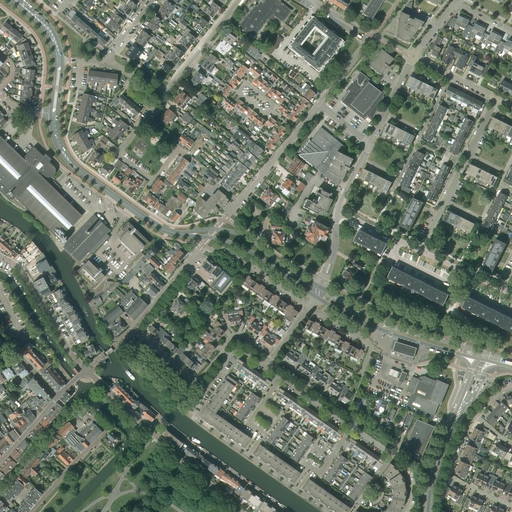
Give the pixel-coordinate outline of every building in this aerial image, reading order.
[(95,5),(94,4),(87,0),(85,0),(83,4),(85,5),(83,8),(88,11),(92,6),(93,7),(95,5)] [(130,0),(125,0),(123,3),(132,9),(136,4),(130,0)] [(292,11),(278,0),(260,0),(257,5),(255,4),(238,26),(253,38),(268,20),(270,20),(274,16),(282,23),(292,11)] [(342,0),(339,7),(344,10),(347,4),(345,3),(345,0),(342,0)] [(167,1),(163,6),(171,13),(175,8),(173,6),(173,5),(167,1)] [(362,14),(371,20),(379,6),(370,1),(362,14)] [(213,2),(209,7),(216,13),(220,8),(213,2)] [(408,42),(409,42),(423,24),(409,17),(410,15),(412,2),(412,3),(410,3),(409,3),(409,4),(407,5),(401,12),(397,37),(408,42)] [(132,9),(123,3),(122,5),(124,7),(122,10),(128,14),(132,9)] [(206,5),(202,10),(212,18),(216,13),(209,7),(206,5)] [(171,13),(163,6),(159,11),(161,13),(159,16),(165,20),(171,13)] [(70,19),(75,23),(79,18),(75,14),(72,17),(70,19)] [(115,14),(111,19),(119,25),(123,20),(115,14)] [(455,24),(460,27),(465,17),(460,15),(460,16),(459,15),(457,20),(453,18),(448,25),(453,27),(455,24)] [(155,16),(152,21),(160,27),(162,25),(160,23),(161,21),(162,22),(164,20),(159,16),(157,17),(155,16)] [(330,31),(324,27),(325,26),(318,21),(312,16),(288,47),(300,57),(303,60),(319,72),(334,54),(345,42),(330,31)] [(97,19),(107,28),(109,26),(105,22),(99,17),(97,19)] [(464,32),(467,34),(470,27),(467,26),(470,21),(469,20),(470,19),(465,17),(460,27),(465,29),(464,32)] [(75,23),(80,27),(84,22),(79,18),(75,23)] [(196,18),(194,20),(204,28),(208,23),(201,18),(199,21),(196,18)] [(119,25),(111,19),(112,19),(108,24),(110,26),(115,30),(117,31),(119,28),(117,27),(119,25)] [(204,28),(194,20),(194,21),(197,23),(193,28),(200,33),(204,28)] [(160,27),(152,21),(150,23),(148,22),(146,25),(148,26),(153,30),(154,31),(156,29),(158,30),(160,27)] [(0,28),(0,29),(4,32),(10,26),(8,24),(5,22),(0,28)] [(80,27),(84,31),(89,26),(84,22),(80,27)] [(4,32),(8,36),(14,29),(11,26),(12,25),(9,23),(8,24),(10,26),(4,32)] [(474,34),(476,35),(481,25),(477,23),(476,24),(475,23),(473,28),(470,27),(467,34),(470,36),(470,34),(473,36),(474,34)] [(480,41),(483,42),(486,35),(484,34),(486,29),(485,28),(486,27),(481,25),(476,35),(481,37),(480,41)] [(84,31),(89,35),(93,30),(89,26),(84,31)] [(8,36),(13,39),(18,32),(17,31),(14,29),(8,36)] [(18,32),(13,39),(17,42),(22,36),(19,33),(20,32),(18,30),(17,31),(18,32)] [(89,35),(93,39),(98,34),(93,30),(89,35)] [(141,34),(139,36),(147,42),(151,37),(143,31),(142,30),(140,33),(141,34)] [(226,37),(223,40),(230,45),(234,40),(235,41),(239,36),(231,30),(227,35),(227,34),(225,37),(226,37)] [(186,31),(182,36),(192,44),(196,39),(186,31)] [(490,42),(493,43),(497,33),(493,31),(492,32),(491,31),(489,36),(486,35),(483,42),(482,43),(486,45),(490,42)] [(93,39),(98,43),(103,36),(99,33),(98,34),(93,39)] [(494,52),(497,53),(502,43),(500,42),(502,37),(501,36),(502,35),(497,33),(493,43),(498,45),(494,52)] [(266,52),(270,55),(283,38),(279,35),(266,52)] [(103,36),(98,43),(103,47),(107,41),(108,40),(103,36)] [(136,37),(134,40),(135,41),(138,43),(137,45),(142,49),(147,42),(139,36),(137,38),(136,37)] [(188,49),(192,44),(182,36),(178,41),(188,49)] [(156,37),(154,39),(161,45),(163,43),(156,37)] [(439,47),(443,39),(438,37),(430,48),(434,49),(432,54),(432,55),(432,56),(437,58),(442,48),(439,47)] [(504,48),(509,51),(511,44),(511,40),(509,39),(508,40),(505,44),(502,43),(497,53),(500,54),(501,54),(502,52),(504,48)] [(230,45),(223,40),(222,42),(221,41),(218,44),(219,45),(215,50),(223,56),(227,51),(228,51),(232,47),(230,45)] [(349,48),(353,51),(360,44),(356,40),(349,48)] [(18,51),(29,48),(29,46),(27,41),(21,43),(21,45),(19,45),(21,50),(18,51)] [(142,53),(141,52),(132,45),(129,50),(138,57),(137,57),(138,58),(142,53)] [(251,45),(245,52),(257,61),(261,55),(258,53),(259,52),(251,45)] [(18,51),(20,57),(31,53),(30,49),(31,48),(30,46),(29,46),(29,48),(18,51)] [(172,52),(173,53),(180,59),(184,54),(177,48),(174,46),(172,49),(174,50),(172,52)] [(454,55),(457,57),(461,50),(457,48),(456,50),(450,46),(442,61),(449,64),(454,55)] [(388,65),(393,59),(381,49),(368,66),(380,75),(385,69),(384,69),(385,67),(387,69),(389,67),(387,65),(388,64),(388,65)] [(137,57),(138,57),(129,50),(125,55),(134,62),(137,57)] [(461,50),(457,57),(460,58),(456,66),(462,69),(468,58),(462,55),(464,51),(461,50)] [(176,64),(180,59),(170,51),(166,56),(176,64)] [(257,61),(245,52),(244,54),(255,63),(257,61)] [(20,57),(21,61),(33,58),(32,56),(31,53),(20,57)] [(211,54),(207,60),(213,65),(217,59),(211,54)] [(470,72),(474,75),(479,65),(474,62),(477,57),(474,55),(469,65),(472,66),(469,71),(470,71),(470,72)] [(33,58),(21,61),(23,67),(34,63),(33,59),(35,58),(34,56),(32,56),(33,58)] [(226,61),(233,66),(235,63),(226,56),(223,59),(226,61)] [(213,65),(207,60),(202,66),(208,71),(213,65)] [(233,66),(226,61),(224,65),(229,69),(230,70),(233,66)] [(161,68),(168,74),(172,69),(164,62),(161,65),(163,66),(161,68)] [(249,69),(253,73),(257,68),(253,64),(249,69)] [(479,65),(474,75),(479,77),(479,76),(480,76),(482,71),(485,73),(489,66),(486,64),(484,67),(479,65)] [(241,66),(239,69),(244,73),(248,69),(242,65),(241,66)] [(0,80),(8,73),(2,67),(0,68),(0,80)] [(231,70),(233,72),(234,72),(241,77),(244,73),(239,69),(237,68),(235,70),(232,68),(231,70)] [(253,73),(257,77),(258,76),(259,74),(261,71),(257,68),(253,73)] [(198,72),(193,77),(202,84),(203,82),(204,82),(206,79),(203,77),(204,76),(198,72)] [(341,102),(364,120),(367,116),(372,120),(376,111),(383,97),(383,96),(383,97),(382,96),(386,92),(360,72),(355,78),(350,84),(351,86),(348,90),(349,91),(341,102)] [(253,81),(258,85),(262,79),(260,77),(261,75),(259,74),(258,76),(257,77),(253,81)] [(235,75),(232,79),(237,84),(241,79),(235,75)] [(219,83),(211,77),(210,76),(208,79),(217,86),(219,83)] [(405,85),(410,88),(414,78),(410,76),(405,85)] [(202,84),(193,77),(189,83),(195,88),(199,82),(202,84)] [(258,85),(262,88),(267,82),(264,81),(266,78),(264,77),(262,79),(258,85)] [(410,88),(414,90),(419,80),(414,78),(410,88)] [(237,84),(232,79),(228,84),(234,88),(237,84)] [(414,90),(419,92),(424,83),(419,80),(414,90)] [(511,84),(503,80),(498,89),(511,95),(511,84)] [(266,92),(272,84),(268,81),(262,88),(266,92)] [(419,92),(423,95),(428,85),(424,83),(419,92)] [(227,84),(223,88),(229,93),(232,88),(227,84)] [(268,92),(272,96),(276,90),(273,88),(273,87),(274,87),(276,85),(275,84),(268,92)] [(306,84),(302,89),(303,89),(313,97),(314,96),(315,96),(316,95),(315,94),(316,94),(313,92),(314,90),(306,84)] [(423,95),(428,97),(433,87),(428,85),(423,95)] [(229,93),(223,88),(221,86),(218,91),(225,97),(229,93)] [(302,89),(298,86),(296,88),(304,94),(303,95),(310,101),(310,100),(311,100),(312,99),(312,98),(313,97),(303,89),(302,89)] [(445,93),(451,96),(454,88),(449,86),(448,87),(448,86),(446,89),(447,89),(445,93)] [(433,87),(428,97),(433,99),(438,89),(433,87)] [(451,96),(456,99),(460,91),(454,88),(451,96)] [(272,96),(276,99),(281,94),(282,92),(278,89),(276,90),(272,96)] [(191,99),(182,91),(180,94),(179,93),(177,96),(185,102),(187,104),(191,99)] [(456,99),(462,101),(466,94),(460,91),(456,99)] [(79,96),(79,97),(96,101),(96,99),(92,99),(93,96),(83,93),(82,96),(79,96)] [(201,94),(197,98),(204,103),(207,99),(201,94)] [(281,94),(276,99),(281,103),(286,96),(286,95),(284,96),(281,94)] [(462,101),(467,104),(471,97),(466,94),(462,101)] [(119,102),(122,104),(126,99),(122,95),(118,99),(116,97),(109,105),(111,107),(115,103),(117,105),(119,102)] [(185,102),(177,96),(175,99),(176,99),(174,102),(181,107),(183,109),(187,104),(185,102)] [(467,104),(473,107),(477,99),(471,97),(467,104)] [(204,103),(197,98),(196,98),(194,100),(201,106),(204,103)] [(222,103),(226,107),(231,101),(226,98),(222,103)] [(303,98),(299,102),(304,106),(305,107),(309,102),(303,98)] [(122,104),(126,108),(131,103),(126,99),(122,104)] [(477,99),(473,107),(479,110),(478,111),(481,113),(484,108),(480,106),(482,102),(477,99)] [(239,109),(243,104),(239,100),(235,105),(234,106),(235,106),(238,109),(239,109)] [(234,108),(235,106),(234,106),(235,105),(231,101),(226,107),(231,110),(233,107),(234,108)] [(299,102),(295,106),(301,111),(304,106),(299,102)] [(77,105),(77,107),(93,111),(94,109),(90,108),(90,105),(80,103),(80,106),(77,105)] [(126,108),(131,112),(136,106),(131,103),(126,108)] [(278,108),(283,112),(287,107),(282,103),(278,108)] [(293,109),(291,111),(297,116),(298,116),(297,116),(301,111),(295,106),(295,107),(290,103),(288,106),(290,107),(291,106),(293,109)] [(243,112),(247,107),(243,104),(239,109),(238,109),(236,112),(238,114),(239,113),(241,114),(243,112)] [(439,104),(437,110),(444,114),(447,108),(439,104)] [(136,106),(131,112),(134,114),(131,117),(133,119),(140,110),(136,106)] [(247,107),(243,112),(246,115),(245,117),(246,118),(252,110),(247,107)] [(165,110),(163,113),(171,119),(171,120),(173,121),(177,116),(168,109),(166,111),(165,110)] [(437,110),(434,115),(441,119),(444,114),(437,110)] [(247,119),(251,123),(253,120),(257,115),(253,111),(247,119)] [(297,116),(291,111),(292,112),(289,115),(288,113),(285,111),(283,113),(284,113),(286,115),(293,121),(297,116)] [(75,115),(74,116),(91,120),(92,118),(88,117),(88,115),(78,112),(77,115),(75,115)] [(185,112),(183,115),(190,121),(192,118),(185,112)] [(171,119),(163,113),(161,116),(162,117),(160,119),(167,125),(171,120),(171,119)] [(188,123),(189,122),(190,121),(183,115),(181,118),(188,123)] [(251,123),(255,126),(261,118),(257,115),(253,120),(251,123)] [(434,115),(431,121),(439,125),(441,119),(434,115)] [(473,119),(467,116),(466,118),(464,117),(461,122),(463,123),(470,127),(473,121),(472,121),(473,119)] [(488,126),(493,129),(498,119),(493,116),(488,126)] [(261,118),(255,126),(259,129),(266,122),(265,121),(261,118)] [(266,123),(271,127),(275,121),(270,118),(266,123)] [(115,119),(114,121),(127,131),(128,130),(126,128),(128,126),(120,119),(118,122),(115,119)] [(493,129),(497,131),(502,121),(498,119),(493,129)] [(116,125),(114,127),(122,134),(124,131),(126,133),(127,131),(114,121),(112,122),(116,125)] [(431,121),(428,126),(436,130),(439,125),(431,121)] [(497,131),(502,133),(507,123),(502,121),(497,131)] [(382,132),(387,134),(392,124),(387,122),(382,132)] [(463,123),(460,129),(468,132),(470,127),(463,123)] [(502,133),(506,136),(511,126),(507,123),(502,133)] [(387,134),(392,137),(397,127),(392,124),(387,134)] [(202,126),(199,130),(207,136),(210,132),(202,126)] [(247,142),(246,142),(249,145),(251,147),(252,147),(260,154),(263,150),(254,143),(252,142),(249,139),(250,137),(236,126),(232,130),(247,142)] [(281,126),(277,131),(282,135),(286,130),(281,126)] [(428,126),(426,132),(433,136),(436,130),(428,126)] [(109,127),(108,128),(121,139),(122,138),(120,136),(122,134),(114,127),(112,129),(109,127)] [(312,166),(337,186),(345,171),(345,170),(348,171),(349,168),(347,167),(348,164),(349,164),(352,159),(343,154),(346,148),(340,143),(340,144),(337,142),(338,141),(321,127),(310,141),(309,140),(307,143),(307,142),(305,146),(305,145),(304,145),(303,149),(302,148),(301,151),(300,151),(298,154),(298,155),(301,158),(301,157),(303,160),(304,160),(304,159),(306,162),(307,162),(309,165),(309,164),(312,167),(312,166)] [(392,137),(396,139),(401,129),(397,127),(392,137)] [(121,139),(108,128),(106,130),(109,133),(108,135),(116,141),(118,139),(120,140),(121,139)] [(72,139),(73,141),(90,131),(89,129),(83,133),(81,130),(73,135),(74,138),(72,139)] [(182,143),(185,146),(196,131),(194,129),(189,135),(188,134),(182,143)] [(396,139),(401,141),(406,131),(401,129),(396,139)] [(460,129),(458,134),(465,138),(468,132),(460,129)] [(178,140),(182,143),(188,134),(190,132),(188,130),(186,132),(185,132),(183,132),(182,134),(178,140)] [(278,140),(282,135),(277,131),(276,130),(272,135),(278,140)] [(76,141),(78,144),(86,139),(85,136),(88,134),(87,132),(90,131),(73,141),(74,143),(76,141)] [(196,131),(185,146),(189,149),(194,142),(192,141),(193,139),(194,139),(198,133),(198,132),(196,131)] [(401,141),(405,143),(410,133),(406,131),(401,141)] [(433,136),(426,132),(423,137),(426,139),(425,142),(432,146),(433,143),(430,142),(433,136)] [(167,135),(174,141),(176,138),(169,133),(167,135)] [(410,133),(405,143),(410,146),(415,136),(410,133)] [(458,134),(455,140),(462,143),(465,138),(458,134)] [(274,144),(278,140),(272,135),(269,140),(274,144)] [(24,210),(26,207),(59,239),(80,217),(41,179),(44,176),(45,177),(46,177),(47,178),(48,178),(49,178),(50,178),(51,177),(52,177),(53,176),(54,175),(54,174),(55,174),(55,173),(55,171),(55,170),(55,169),(55,168),(54,167),(34,147),(24,157),(25,158),(23,160),(0,137),(0,191),(10,202),(13,199),(24,210)] [(77,148),(78,149),(92,141),(91,139),(88,141),(86,139),(78,144),(79,147),(77,148)] [(95,147),(98,150),(101,146),(103,147),(107,143),(101,139),(95,147)] [(275,145),(274,144),(269,140),(268,139),(266,142),(267,143),(265,145),(271,149),(275,145)] [(455,140),(452,145),(459,149),(462,143),(455,140)] [(92,141),(78,149),(79,151),(81,150),(83,152),(91,147),(90,145),(93,143),(92,141)] [(135,148),(144,151),(147,145),(138,142),(135,148)] [(249,145),(246,142),(243,146),(247,148),(248,146),(250,148),(249,150),(257,157),(258,157),(259,157),(260,155),(260,154),(252,147),(251,147),(249,145)] [(450,144),(447,150),(452,153),(456,155),(459,149),(452,145),(450,144)] [(247,156),(254,162),(255,162),(256,160),(256,159),(256,158),(247,150),(244,154),(247,156)] [(416,150),(414,156),(421,160),(424,154),(427,156),(429,153),(422,150),(420,152),(416,150)] [(96,162),(100,164),(106,155),(101,151),(98,154),(95,151),(90,159),(95,163),(96,162)] [(251,165),(254,162),(247,156),(244,154),(241,157),(242,158),(251,165)] [(414,156),(411,161),(418,165),(421,160),(414,156)] [(241,157),(238,160),(242,163),(248,168),(251,165),(242,158),(241,157)] [(182,158),(179,162),(194,173),(195,171),(195,170),(191,168),(192,167),(193,167),(195,164),(194,164),(191,161),(190,163),(189,162),(182,158)] [(294,162),(292,164),(300,170),(302,168),(301,168),(304,165),(296,158),(293,162),(294,162)] [(113,166),(116,169),(121,162),(118,160),(113,166)] [(238,161),(235,164),(245,172),(248,169),(238,161)] [(411,161),(408,167),(416,171),(418,165),(411,161)] [(179,162),(176,166),(183,171),(184,170),(191,176),(194,173),(179,162)] [(465,173),(470,176),(475,166),(470,163),(465,173)] [(99,171),(105,175),(107,172),(109,174),(114,169),(108,165),(107,166),(104,164),(99,171)] [(232,167),(233,168),(242,176),(245,172),(235,164),(232,167)] [(300,170),(292,164),(291,166),(290,165),(287,169),(295,175),(298,172),(300,170)] [(443,164),(440,169),(447,173),(450,167),(446,165),(443,164)] [(176,166),(173,171),(180,176),(181,174),(189,179),(191,177),(183,171),(176,166)] [(470,176),(474,178),(479,168),(475,166),(470,176)] [(217,176),(219,173),(212,167),(209,170),(217,176)] [(408,167),(405,172),(413,176),(416,171),(408,167)] [(233,168),(230,171),(240,179),(242,176),(233,168)] [(474,178),(479,180),(484,170),(479,168),(474,178)] [(359,179),(364,181),(369,171),(364,169),(359,179)] [(440,169),(437,175),(445,179),(447,173),(440,169)] [(215,181),(215,180),(214,179),(217,176),(218,177),(209,170),(206,174),(215,181)] [(230,170),(227,174),(237,182),(240,179),(230,171),(230,170)] [(479,180),(483,183),(488,173),(484,170),(479,180)] [(173,171),(169,175),(184,186),(186,184),(178,178),(180,176),(173,171)] [(364,181),(369,183),(373,173),(369,171),(364,181)] [(111,180),(118,185),(125,176),(120,172),(118,175),(116,174),(111,180)] [(405,172),(403,178),(410,182),(413,176),(405,172)] [(369,183),(373,185),(378,175),(373,173),(369,183)] [(483,183),(488,185),(493,175),(488,173),(483,183)] [(227,174),(224,177),(234,185),(237,182),(227,174)] [(184,186),(169,175),(166,180),(173,185),(175,183),(182,188),(184,186)] [(373,185),(378,188),(383,178),(378,175),(373,185)] [(437,175),(434,180),(442,184),(445,179),(437,175)] [(493,175),(488,185),(493,187),(498,177),(493,175)] [(127,190),(129,192),(129,193),(133,196),(140,185),(127,177),(123,183),(126,186),(127,184),(130,186),(127,190)] [(160,177),(151,189),(156,193),(161,186),(164,182),(165,181),(160,177)] [(223,179),(222,180),(225,183),(232,188),(233,188),(234,187),(234,186),(234,185),(224,177),(223,179)] [(282,185),(280,187),(283,190),(281,191),(286,195),(289,191),(292,187),(293,187),(294,186),(295,185),(294,184),(287,178),(287,179),(285,179),(285,180),(285,181),(282,185)] [(378,188),(382,190),(387,180),(383,178),(378,188)] [(410,182),(403,178),(400,184),(407,187),(410,182)] [(225,183),(222,180),(222,181),(219,184),(229,192),(232,188),(225,183)] [(382,190),(387,192),(392,182),(387,180),(382,190)] [(434,180),(432,186),(439,190),(442,184),(434,180)] [(294,186),(293,187),(300,193),(306,186),(300,182),(296,188),(294,186)] [(153,207),(161,196),(158,195),(159,194),(163,188),(161,186),(156,193),(148,204),(153,207)] [(316,204),(307,199),(314,186),(307,199),(303,207),(318,214),(317,213),(319,209),(326,212),(325,211),(327,206),(328,206),(328,207),(329,205),(329,206),(328,205),(330,200),(332,200),(328,198),(330,194),(331,194),(319,187),(315,195),(320,197),(316,204)] [(432,186),(429,191),(436,195),(439,190),(432,186)] [(143,200),(148,204),(156,193),(151,189),(150,190),(143,200)] [(193,210),(193,211),(194,211),(194,212),(195,213),(196,213),(200,216),(200,217),(202,218),(203,218),(204,218),(205,216),(206,216),(212,209),(214,211),(215,210),(216,211),(217,210),(218,209),(216,208),(217,207),(219,209),(220,208),(221,209),(223,207),(222,207),(226,202),(228,200),(227,200),(228,199),(227,199),(225,197),(226,196),(218,189),(208,201),(207,200),(205,202),(199,197),(195,202),(196,203),(197,204),(195,207),(193,210)] [(265,190),(263,192),(273,200),(274,201),(278,196),(277,195),(268,189),(267,191),(265,190)] [(436,195),(429,191),(426,197),(433,201),(436,195)] [(176,198),(182,203),(187,197),(180,192),(176,198)] [(262,196),(261,198),(267,203),(264,207),(267,210),(270,206),(274,201),(273,200),(263,192),(261,195),(262,196)] [(500,192),(497,198),(505,201),(507,196),(500,192)] [(172,196),(166,203),(160,212),(168,218),(174,211),(174,212),(181,203),(172,196)] [(409,231),(422,205),(423,202),(413,197),(399,225),(409,231)] [(497,198),(494,203),(502,207),(505,201),(497,198)] [(154,208),(160,212),(166,203),(165,203),(164,205),(162,203),(163,202),(160,200),(154,208)] [(494,203),(492,209),(499,212),(502,207),(494,203)] [(282,212),(288,215),(291,209),(286,206),(282,212)] [(492,209),(489,214),(496,218),(499,212),(492,209)] [(442,220),(447,222),(452,212),(447,210),(442,220)] [(169,218),(174,223),(181,215),(180,214),(179,215),(175,212),(169,218)] [(447,222),(452,224),(456,215),(452,212),(447,222)] [(489,214),(486,220),(497,225),(498,223),(495,221),(496,218),(489,214)] [(452,224),(456,227),(461,217),(456,215),(452,224)] [(64,248),(63,249),(77,261),(87,251),(92,255),(109,237),(108,235),(105,233),(108,229),(95,217),(64,248)] [(456,227),(461,229),(466,219),(461,217),(456,227)] [(461,229),(465,231),(470,221),(466,219),(461,229)] [(497,225),(486,220),(483,225),(491,229),(494,224),(496,225),(497,225)] [(308,227),(304,234),(306,236),(305,238),(316,244),(319,239),(325,242),(327,237),(325,235),(328,228),(322,225),(320,224),(314,221),(310,228),(308,227)] [(470,221),(465,231),(470,234),(475,224),(470,221)] [(125,232),(118,239),(135,255),(148,242),(128,223),(121,229),(125,232)] [(272,244),(283,245),(283,243),(284,241),(287,242),(288,235),(284,235),(284,233),(280,232),(280,230),(281,230),(282,225),(271,223),(270,229),(274,230),(273,231),(272,244)] [(354,241),(382,255),(387,244),(359,230),(354,241)] [(0,238),(0,246),(4,241),(3,240),(6,237),(5,236),(8,233),(6,232),(0,238)] [(0,246),(0,248),(4,251),(11,243),(11,242),(13,240),(10,238),(8,241),(8,242),(7,243),(4,241),(0,246)] [(482,266),(492,272),(506,243),(496,238),(482,266)] [(8,255),(9,253),(13,249),(15,246),(11,243),(4,251),(8,255)] [(29,247),(28,245),(23,249),(25,252),(21,255),(28,264),(38,256),(30,246),(29,247)] [(177,252),(173,256),(180,261),(185,256),(182,253),(185,250),(179,246),(177,248),(174,245),(172,247),(177,252)] [(13,249),(9,253),(15,258),(21,251),(15,246),(13,249)] [(171,259),(168,261),(174,267),(180,261),(173,256),(169,251),(167,253),(170,256),(169,257),(171,259)] [(45,259),(46,259),(42,253),(39,256),(35,259),(37,263),(45,259)] [(141,253),(133,261),(137,265),(141,260),(144,256),(141,253)] [(142,258),(141,260),(143,262),(146,259),(156,269),(160,265),(158,263),(152,257),(149,255),(147,253),(145,256),(144,256),(142,258)] [(40,273),(45,270),(50,267),(45,259),(37,263),(35,265),(39,272),(40,273)] [(209,273),(215,265),(207,259),(201,267),(209,273)] [(100,268),(98,270),(88,260),(78,271),(94,287),(105,276),(100,272),(102,270),(100,268)] [(137,265),(134,267),(138,271),(145,263),(143,262),(141,260),(137,265)] [(133,261),(125,270),(128,273),(128,274),(130,271),(134,267),(137,265),(133,261)] [(174,267),(168,261),(163,267),(169,273),(174,267)] [(353,265),(361,269),(364,265),(356,261),(353,265)] [(143,271),(140,273),(142,275),(143,276),(144,275),(146,277),(151,272),(153,269),(149,265),(143,271)] [(216,279),(223,271),(215,265),(209,273),(216,279)] [(50,267),(45,270),(48,276),(54,272),(55,272),(52,266),(50,267)] [(387,278),(444,306),(449,295),(393,267),(387,278)] [(342,276),(349,281),(354,274),(348,269),(342,276)] [(216,291),(221,294),(233,279),(223,271),(216,279),(209,288),(215,292),(216,291)] [(36,280),(33,282),(34,284),(39,291),(48,286),(49,287),(59,281),(56,276),(54,272),(48,276),(44,278),(43,276),(36,280)] [(142,275),(139,278),(144,283),(146,281),(149,283),(152,286),(159,279),(156,276),(151,272),(146,277),(144,275),(143,276),(142,275)] [(128,274),(121,281),(125,285),(132,277),(128,274)] [(247,291),(248,291),(255,282),(250,279),(251,278),(248,276),(247,277),(245,275),(242,279),(244,281),(242,285),(248,289),(247,291)] [(193,277),(189,282),(196,288),(198,285),(200,286),(201,285),(203,287),(205,284),(202,282),(201,283),(198,281),(193,277)] [(159,279),(152,286),(154,288),(155,287),(156,286),(160,290),(165,284),(159,279)] [(99,297),(102,302),(120,283),(119,282),(119,283),(112,282),(106,281),(102,294),(99,297)] [(191,295),(193,297),(194,297),(196,299),(199,296),(194,292),(195,291),(194,290),(196,288),(189,282),(187,285),(186,284),(185,286),(192,293),(191,295)] [(250,290),(256,295),(263,286),(260,284),(259,285),(255,282),(248,291),(249,292),(250,290)] [(148,284),(143,290),(145,292),(148,289),(149,290),(150,289),(153,292),(156,295),(159,291),(155,287),(154,288),(152,286),(150,287),(148,284)] [(48,286),(39,291),(41,296),(45,294),(46,295),(53,291),(52,288),(50,289),(49,287),(48,286)] [(262,301),(269,292),(264,289),(265,288),(263,286),(256,295),(263,299),(262,301)] [(48,297),(50,300),(63,292),(60,288),(53,293),(53,294),(48,297)] [(148,289),(145,292),(146,292),(153,298),(156,295),(153,292),(150,289),(149,290),(148,289)] [(57,300),(57,301),(65,296),(63,292),(50,300),(51,303),(57,300)] [(131,292),(119,305),(126,311),(125,312),(134,320),(148,305),(147,305),(139,297),(138,298),(131,292)] [(264,300),(271,305),(277,296),(274,294),(273,295),(269,292),(262,301),(263,302),(264,300)] [(53,306),(54,308),(68,301),(65,296),(57,301),(58,302),(53,306)] [(94,304),(95,306),(102,302),(99,297),(98,296),(93,299),(94,303),(93,303),(94,304)] [(178,313),(181,315),(186,310),(184,309),(188,304),(189,305),(192,301),(187,296),(184,300),(186,302),(184,305),(178,299),(170,309),(173,312),(174,311),(177,313),(178,313)] [(276,311),(277,311),(283,302),(279,299),(280,298),(277,296),(271,305),(277,309),(276,311)] [(462,307),(511,332),(511,318),(467,296),(462,307)] [(62,310),(64,309),(63,309),(70,305),(68,301),(54,308),(56,311),(61,308),(62,310)] [(278,310),(285,315),(291,306),(289,304),(288,305),(283,302),(277,311),(277,312),(278,310)] [(59,313),(60,316),(74,308),(71,304),(70,305),(63,309),(64,309),(64,310),(59,313)] [(102,318),(107,325),(123,312),(118,306),(102,318)] [(291,306),(285,315),(291,319),(290,321),(291,322),(298,312),(293,309),(294,308),(291,306)] [(67,316),(68,317),(76,312),(74,308),(60,316),(62,319),(67,316)] [(238,311),(233,312),(235,325),(236,324),(237,325),(239,325),(240,324),(241,324),(240,317),(243,316),(242,309),(238,310),(238,311)] [(64,321),(65,324),(79,317),(76,312),(68,317),(69,318),(64,321)] [(235,325),(233,312),(227,313),(227,312),(224,313),(225,320),(228,319),(229,326),(230,325),(231,326),(233,326),(234,325),(235,325)] [(251,331),(252,332),(258,324),(253,320),(255,317),(252,315),(248,321),(251,323),(247,328),(248,329),(248,330),(250,331),(251,331)] [(72,324),(73,325),(80,322),(81,321),(79,317),(65,324),(67,327),(72,324)] [(109,330),(114,336),(125,327),(120,320),(118,322),(116,320),(114,322),(113,320),(107,325),(110,328),(109,330)] [(217,326),(213,330),(220,337),(221,336),(222,336),(223,334),(223,333),(224,332),(219,328),(221,325),(216,320),(214,323),(217,326)] [(305,329),(312,332),(317,322),(314,321),(314,322),(308,320),(306,325),(304,328),(303,330),(304,330),(305,329)] [(67,331),(69,334),(82,326),(80,322),(73,325),(72,326),(72,328),(67,331)] [(318,338),(319,338),(324,328),(319,325),(320,324),(317,322),(312,332),(319,336),(318,338)] [(156,335),(158,337),(163,332),(164,331),(160,327),(159,328),(154,324),(148,330),(155,337),(156,335)] [(261,330),(263,331),(265,329),(267,326),(265,324),(262,327),(258,324),(252,332),(253,332),(253,334),(254,335),(256,334),(257,335),(261,330)] [(76,333),(76,335),(84,330),(82,326),(69,334),(70,336),(76,333)] [(321,337),(328,340),(333,331),(330,329),(329,330),(324,328),(319,338),(320,339),(321,337)] [(263,345),(264,345),(270,337),(266,334),(268,331),(265,329),(263,331),(261,335),(263,336),(260,342),(261,343),(261,344),(262,345),(263,345)] [(72,339),(74,342),(87,334),(84,330),(76,335),(77,336),(72,339)] [(204,334),(207,337),(209,339),(210,337),(211,336),(216,341),(217,340),(218,340),(220,338),(220,337),(213,330),(209,334),(206,331),(204,334)] [(334,346),(335,346),(338,339),(339,339),(340,336),(335,333),(336,332),(333,331),(328,340),(335,344),(334,346)] [(159,340),(166,347),(170,342),(172,340),(165,334),(163,332),(158,337),(160,339),(159,340)] [(87,334),(74,342),(75,345),(81,342),(81,343),(89,339),(87,334)] [(207,342),(204,346),(211,353),(212,352),(213,352),(214,350),(214,349),(215,348),(210,344),(212,341),(209,339),(207,337),(205,339),(207,342)] [(270,337),(264,345),(265,346),(265,347),(267,348),(268,348),(269,349),(273,343),(276,345),(280,339),(277,337),(275,340),(270,337)] [(335,348),(342,352),(347,342),(344,340),(343,342),(339,339),(338,339),(335,346),(334,346),(333,349),(334,350),(335,348)] [(403,354),(414,357),(417,346),(396,340),(393,351),(403,354)] [(20,350),(27,358),(34,352),(31,349),(34,346),(29,341),(20,350)] [(175,352),(177,354),(182,349),(180,347),(178,349),(170,342),(166,347),(174,353),(175,352)] [(348,357),(349,358),(354,347),(349,345),(350,343),(347,342),(342,352),(349,355),(348,357)] [(211,353),(204,346),(201,344),(198,348),(197,347),(195,350),(200,355),(201,354),(202,352),(207,357),(208,356),(209,356),(211,354),(211,353)] [(283,359),(288,362),(294,354),(289,351),(292,346),(290,344),(285,351),(287,353),(283,359)] [(97,350),(96,346),(93,347),(93,345),(87,347),(89,351),(84,352),(86,357),(90,356),(90,357),(92,356),(92,355),(96,354),(95,351),(97,350)] [(354,347),(349,358),(350,356),(358,360),(363,350),(360,348),(359,350),(354,347)] [(178,357),(185,364),(189,359),(182,353),(184,351),(182,349),(177,354),(179,356),(178,357)] [(34,352),(27,358),(38,370),(45,364),(34,352)] [(297,360),(299,362),(304,354),(302,353),(300,355),(295,352),(294,354),(288,362),(293,365),(297,360)] [(298,369),(303,372),(308,364),(304,361),(307,356),(304,354),(299,362),(302,363),(298,369)] [(191,357),(189,359),(185,364),(192,370),(194,369),(196,371),(200,366),(191,357)] [(233,367),(237,369),(243,362),(238,359),(233,367)] [(237,369),(241,372),(246,365),(243,362),(237,369)] [(6,368),(12,377),(15,375),(17,374),(25,368),(21,364),(18,363),(9,367),(6,368)] [(311,370),(314,372),(317,367),(315,365),(313,367),(308,364),(303,372),(307,376),(311,370)] [(241,372),(245,375),(250,367),(246,365),(241,372)] [(66,385),(66,384),(52,366),(42,374),(57,391),(57,390),(58,390),(60,389),(61,389),(61,388),(65,385),(66,385)] [(245,375),(249,378),(254,370),(250,367),(245,375)] [(312,379),(317,382),(323,374),(320,372),(322,370),(317,367),(314,372),(316,373),(312,379)] [(1,371),(7,380),(12,377),(6,368),(1,371)] [(25,368),(17,374),(21,379),(28,373),(25,368)] [(391,368),(389,374),(399,378),(401,372),(391,368)] [(249,378),(253,381),(258,373),(254,370),(249,378)] [(403,383),(407,373),(402,371),(398,381),(403,383)] [(326,380),(328,382),(332,377),(325,372),(323,374),(317,382),(322,386),(326,380)] [(253,381),(257,383),(262,376),(258,373),(253,381)] [(215,413),(237,382),(227,375),(225,378),(225,380),(224,382),(222,382),(218,388),(218,390),(217,393),(215,393),(211,399),(211,401),(209,403),(207,403),(199,415),(199,416),(206,421),(208,421),(210,422),(210,424),(216,428),(218,428),(220,429),(220,431),(226,435),(228,435),(230,436),(230,438),(237,443),(238,442),(240,444),(241,445),(244,448),(251,438),(215,413)] [(257,383),(261,386),(266,378),(262,376),(257,383)] [(435,381),(436,381),(424,376),(423,378),(422,377),(420,378),(420,379),(412,376),(406,391),(412,393),(407,405),(434,416),(435,414),(435,413),(446,385),(435,381)] [(32,392),(40,385),(33,377),(28,381),(25,377),(17,383),(21,388),(26,384),(29,388),(28,389),(29,390),(30,389),(32,392)] [(327,389),(332,393),(337,384),(333,381),(334,379),(332,377),(328,382),(331,384),(327,389)] [(266,378),(261,386),(265,389),(270,381),(266,378)] [(123,390),(120,387),(122,386),(120,384),(119,385),(118,384),(113,389),(118,395),(123,390)] [(340,390),(343,392),(346,387),(342,384),(340,386),(337,384),(332,393),(336,396),(340,390)] [(40,385),(32,392),(36,396),(39,394),(41,396),(46,392),(40,385)] [(346,387),(343,392),(345,394),(341,399),(346,403),(352,395),(347,391),(349,389),(347,388),(348,386),(348,385),(347,387),(346,387)] [(70,389),(70,388),(69,388),(68,389),(65,392),(59,399),(64,404),(71,396),(69,394),(71,392),(69,390),(70,390),(70,389)] [(274,395),(278,398),(283,390),(279,388),(274,395)] [(123,390),(118,395),(123,399),(128,394),(123,390)] [(278,398),(282,401),(287,393),(283,390),(278,398)] [(42,401),(47,405),(52,399),(46,392),(41,396),(44,399),(42,401)] [(138,396),(133,392),(129,396),(128,394),(123,399),(130,406),(136,399),(138,396)] [(251,392),(248,396),(256,402),(259,397),(251,392)] [(282,401),(286,404),(291,396),(287,393),(282,401)] [(508,405),(511,404),(511,395),(511,394),(509,394),(509,395),(506,396),(507,399),(503,400),(502,402),(502,401),(508,408),(507,406),(508,405)] [(36,396),(33,399),(43,409),(47,405),(42,401),(40,398),(39,400),(36,396)] [(248,396),(246,400),(253,405),(256,402),(248,396)] [(286,404),(290,406),(295,399),(291,396),(286,404)] [(31,397),(28,399),(40,413),(43,409),(33,399),(31,397)] [(374,414),(381,417),(387,403),(377,398),(376,401),(379,402),(374,414)] [(40,413),(28,399),(26,401),(36,417),(40,413)] [(136,399),(130,406),(151,422),(156,416),(136,399)] [(290,406),(294,409),(299,401),(295,399),(290,406)] [(246,400),(243,404),(250,409),(253,405),(246,400)] [(17,409),(29,425),(29,426),(36,417),(26,401),(21,405),(17,409)] [(294,409),(298,412),(303,404),(299,401),(294,409)] [(504,412),(508,408),(502,401),(499,404),(496,401),(495,403),(504,412)] [(56,403),(53,407),(59,412),(62,408),(56,403)] [(500,416),(504,412),(495,403),(493,405),(496,408),(494,410),(500,416)] [(243,404),(240,408),(248,413),(250,409),(243,404)] [(298,412),(302,415),(307,407),(303,404),(298,412)] [(53,407),(46,415),(52,420),(59,412),(53,407)] [(302,415),(306,417),(311,410),(307,407),(302,415)] [(240,408),(237,412),(245,417),(248,413),(240,408)] [(29,425),(17,409),(12,413),(12,414),(9,416),(12,422),(21,434),(29,425)] [(306,417),(310,420),(315,413),(311,410),(306,417)] [(400,421),(404,422),(408,413),(414,416),(415,413),(409,411),(406,410),(406,412),(404,411),(400,421)] [(497,420),(500,416),(494,410),(491,413),(488,410),(487,411),(497,420)] [(497,420),(487,411),(485,413),(488,416),(486,419),(491,423),(490,424),(494,427),(498,422),(497,420)] [(245,417),(237,412),(234,416),(242,421),(245,417)] [(310,420),(313,423),(319,415),(315,413),(310,420)] [(416,417),(406,443),(410,445),(409,446),(411,446),(410,446),(413,448),(414,447),(416,448),(419,442),(420,443),(419,442),(420,439),(422,439),(423,437),(422,436),(423,432),(425,433),(423,432),(425,429),(426,429),(427,427),(426,426),(427,422),(424,420),(425,417),(415,413),(414,416),(416,417)] [(408,414),(403,427),(406,429),(407,425),(409,426),(413,417),(408,414)] [(46,415),(43,419),(49,424),(52,420),(46,415)] [(313,423),(317,426),(323,418),(319,415),(313,423)] [(282,416),(280,421),(287,426),(290,422),(282,416)] [(317,426),(321,429),(327,421),(323,418),(317,426)] [(49,424),(43,419),(39,423),(45,428),(49,424)] [(62,426),(56,432),(57,432),(62,438),(63,438),(65,441),(71,435),(74,433),(75,431),(73,428),(74,427),(68,421),(68,422),(63,427),(62,426)] [(280,421),(277,425),(285,430),(287,426),(280,421)] [(321,429),(325,431),(331,424),(327,421),(321,429)] [(6,422),(4,424),(3,424),(15,441),(18,438),(6,422)] [(12,430),(18,438),(21,434),(12,422),(10,424),(14,429),(12,430)] [(92,422),(89,426),(91,428),(92,427),(99,435),(102,432),(96,426),(94,425),(92,422)] [(0,430),(0,431),(2,434),(2,433),(4,436),(4,437),(11,446),(15,441),(3,424),(3,425),(4,427),(0,430)] [(39,424),(33,430),(38,435),(43,428),(39,424)] [(325,431),(329,434),(335,426),(331,424),(325,431)] [(277,425),(274,428),(282,434),(285,430),(277,425)] [(89,431),(91,428),(93,430),(91,432),(96,438),(99,435),(92,427),(91,428),(89,426),(86,428),(89,431)] [(329,434),(333,437),(339,429),(335,426),(329,434)] [(170,431),(164,427),(164,428),(160,432),(159,433),(160,433),(165,437),(178,447),(178,448),(183,442),(182,442),(179,439),(180,438),(176,435),(176,436),(173,434),(174,433),(170,430),(170,431)] [(475,427),(472,433),(483,437),(485,432),(486,433),(488,430),(481,427),(479,430),(475,427)] [(86,428),(84,431),(93,441),(96,438),(91,432),(89,434),(87,432),(89,431),(86,428)] [(274,428),(271,432),(279,438),(282,434),(274,428)] [(339,429),(333,437),(337,440),(343,432),(339,429)] [(93,441),(84,431),(83,432),(82,431),(80,433),(83,436),(85,434),(87,436),(84,438),(86,439),(90,444),(93,441)] [(104,437),(101,441),(107,446),(108,447),(110,445),(113,447),(119,441),(116,438),(117,437),(110,432),(106,436),(109,438),(107,440),(104,437)] [(271,432),(269,436),(276,442),(279,438),(271,432)] [(45,445),(50,449),(54,444),(55,445),(58,441),(56,439),(59,436),(56,433),(53,436),(49,440),(45,445)] [(74,433),(71,435),(79,443),(81,441),(86,447),(89,445),(85,441),(84,440),(83,439),(82,439),(81,439),(80,438),(79,438),(78,437),(77,437),(77,436),(76,436),(74,433)] [(306,433),(304,437),(311,443),(314,439),(306,433)] [(475,441),(473,443),(481,446),(482,443),(480,443),(483,437),(472,433),(470,438),(475,441)] [(30,434),(25,439),(32,444),(36,439),(35,438),(30,434)] [(71,435),(65,441),(78,454),(83,449),(84,450),(86,447),(81,441),(79,443),(71,435)] [(276,442),(269,436),(266,441),(274,446),(276,442)] [(0,454),(1,456),(11,446),(3,437),(0,440),(0,439),(0,454)] [(304,437),(301,441),(309,447),(311,443),(304,437)] [(346,446),(350,449),(356,441),(352,438),(346,446)] [(18,447),(23,451),(30,444),(25,439),(18,447)] [(301,441),(298,445),(306,451),(309,447),(301,441)] [(350,449),(354,452),(360,444),(356,441),(350,449)] [(182,451),(187,445),(183,442),(178,448),(179,448),(182,451)] [(467,444),(465,449),(475,454),(478,449),(479,450),(481,446),(473,443),(472,446),(467,444)] [(492,452),(498,455),(503,446),(497,443),(495,446),(493,445),(490,450),(493,451),(492,452)] [(290,480),(294,483),(301,473),(259,444),(252,453),(255,456),(257,455),(259,457),(259,458),(266,463),(267,463),(270,464),(270,466),(276,470),(278,470),(280,472),(280,473),(286,477),(288,477),(290,479),(290,480)] [(354,452),(358,454),(363,447),(360,444),(354,452)] [(192,459),(197,452),(187,445),(182,451),(183,452),(192,459)] [(298,445),(295,449),(303,454),(306,451),(298,445)] [(45,446),(41,450),(48,455),(51,458),(55,454),(53,453),(56,450),(53,447),(51,450),(45,446)] [(504,457),(507,460),(510,454),(506,452),(508,449),(503,446),(498,455),(503,458),(504,457)] [(18,447),(15,450),(22,456),(24,453),(23,451),(18,447)] [(358,454),(362,457),(367,450),(363,447),(358,454)] [(295,449),(292,453),(300,458),(303,454),(295,449)] [(467,457),(466,460),(471,462),(473,459),(473,460),(475,454),(465,449),(463,455),(467,457)] [(22,456),(15,450),(12,453),(19,459),(22,456)] [(362,457),(366,460),(371,452),(367,450),(362,457)] [(35,457),(40,461),(42,462),(45,459),(47,456),(40,451),(35,457)] [(64,451),(57,456),(66,466),(71,462),(76,457),(73,453),(69,456),(64,451)] [(366,460),(370,463),(375,455),(371,452),(366,460)] [(17,462),(19,459),(12,453),(10,456),(17,462)] [(198,462),(202,456),(198,453),(194,459),(198,462)] [(300,458),(292,453),(290,457),(297,463),(300,458)] [(340,454),(337,459),(345,464),(348,460),(340,454)] [(370,463),(374,465),(379,458),(375,455),(370,463)] [(206,469),(211,462),(202,456),(198,462),(198,463),(206,469)] [(9,457),(3,463),(11,470),(16,463),(9,457)] [(35,457),(26,468),(31,472),(35,476),(39,470),(35,467),(40,461),(35,457)] [(379,458),(374,465),(378,468),(383,461),(379,458)] [(337,459),(334,462),(342,468),(345,464),(337,459)] [(460,460),(458,466),(468,470),(471,465),(470,465),(471,462),(466,460),(465,462),(460,460)] [(214,475),(217,470),(216,469),(218,467),(211,462),(206,469),(214,475)] [(334,462),(332,466),(340,472),(342,468),(334,462)] [(3,463),(0,466),(3,470),(4,469),(8,472),(11,470),(3,463)] [(379,511),(358,511),(356,510),(354,511),(398,511),(402,507),(403,504),(405,495),(405,490),(404,482),(402,477),(396,468),(394,465),(390,463),(382,473),(386,476),(391,483),(393,492),(391,501),(385,508),(379,511)] [(0,466),(0,471),(6,476),(8,472),(4,469),(3,470),(0,466)] [(332,466),(329,470),(337,476),(340,472),(332,466)] [(468,470),(458,466),(455,471),(460,473),(459,476),(464,478),(465,475),(466,475),(468,470)] [(219,478),(223,471),(218,467),(216,469),(217,470),(214,475),(219,478)] [(31,472),(26,468),(21,474),(26,478),(31,472)] [(474,482),(479,485),(484,474),(480,472),(481,470),(477,468),(474,475),(477,476),(474,482)] [(329,470),(326,474),(334,480),(337,476),(329,470)] [(364,471),(362,476),(369,481),(372,477),(364,471)] [(219,478),(226,483),(231,477),(224,472),(219,478)] [(334,480),(326,474),(323,478),(331,484),(334,480)] [(488,481),(490,482),(493,475),(489,474),(488,476),(484,474),(479,485),(485,487),(488,481)] [(20,475),(16,479),(24,486),(25,486),(25,487),(26,487),(29,483),(20,475)] [(490,489),(496,492),(501,481),(496,480),(497,477),(493,475),(490,482),(493,483),(490,489)] [(362,476),(359,479),(366,485),(369,481),(362,476)] [(226,483),(235,489),(239,483),(231,477),(226,483)] [(347,511),(350,508),(317,484),(309,478),(302,488),(305,490),(307,490),(309,492),(309,493),(315,498),(317,497),(319,499),(319,501),(326,505),(327,505),(330,506),(330,508),(335,511),(336,511),(338,511),(337,511),(347,511)] [(16,479),(13,483),(20,490),(24,486),(16,479)] [(359,479),(356,483),(364,489),(366,485),(359,479)] [(504,488),(507,489),(510,483),(506,481),(505,483),(501,481),(496,492),(501,494),(504,488)] [(13,483),(9,487),(17,494),(20,490),(13,483)] [(235,489),(233,491),(238,495),(244,486),(239,483),(235,489)] [(356,483),(353,487),(361,493),(364,489),(356,483)] [(448,494),(453,497),(458,487),(453,484),(449,490),(446,488),(442,494),(447,497),(448,494)] [(9,487),(6,491),(14,498),(17,494),(9,487)] [(240,493),(239,495),(242,498),(245,495),(248,490),(247,489),(244,487),(240,493)] [(353,487),(350,491),(358,497),(361,493),(353,487)] [(458,487),(453,497),(457,500),(455,502),(460,504),(463,498),(460,496),(463,490),(458,487)] [(35,488),(31,492),(39,498),(42,494),(38,491),(35,488)] [(245,495),(242,498),(247,501),(249,498),(252,493),(250,492),(250,491),(248,490),(245,495)] [(14,498),(6,491),(3,495),(10,502),(14,498)] [(358,497),(350,491),(348,495),(355,501),(358,497)] [(31,492),(28,496),(35,502),(39,498),(31,492)] [(249,498),(247,501),(251,504),(253,501),(257,496),(255,495),(252,493),(249,498)] [(469,506),(474,508),(478,497),(472,495),(470,501),(466,500),(464,506),(468,508),(469,506)] [(28,496),(24,500),(32,506),(35,502),(28,496)] [(253,501),(251,504),(255,507),(257,504),(260,499),(258,498),(258,497),(257,496),(253,501)] [(478,497),(474,508),(478,510),(477,511),(482,511),(485,508),(481,506),(484,500),(478,497)] [(257,504),(255,507),(259,510),(261,507),(265,502),(262,500),(262,501),(260,499),(257,504)] [(24,500),(21,504),(29,510),(32,506),(24,500)] [(261,507),(259,510),(261,511),(263,511),(265,510),(268,505),(266,503),(265,502),(261,507)]
